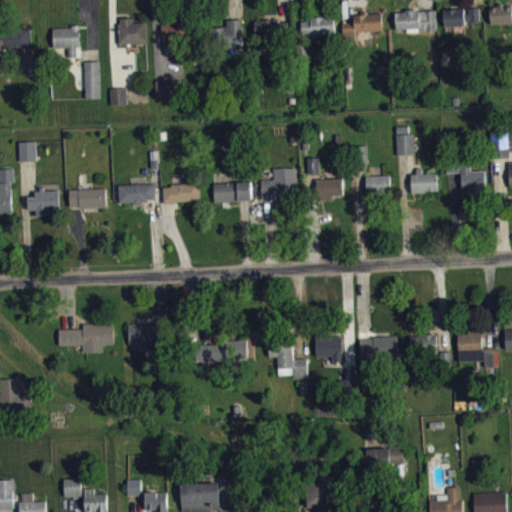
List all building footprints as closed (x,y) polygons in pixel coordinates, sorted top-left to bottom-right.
[(490,6),(491,23),(511,22),(511,4),(504,5),(504,2),(497,2),(497,5),(490,6)] [(443,9),(444,26),(465,24),(464,20),(469,20),(469,21),(479,21),(479,7),(468,7),(469,13),(464,14),(464,7),(443,9)] [(396,12),(396,29),(407,28),(408,32),(436,30),(436,10),(418,10),(418,8),(405,9),(405,11),(396,12)] [(381,12),(382,30),(355,32),(355,39),(343,39),(343,22),(354,22),(354,14),(364,14),(364,11),(368,10),(369,13),(381,12)] [(119,17),(133,16),(134,22),(146,22),(146,34),(147,34),(148,42),(119,43),(118,23),(120,22),(119,17)] [(161,25),(161,36),(167,35),(169,39),(190,38),(190,35),(196,34),(195,16),(166,17),(167,24),(161,25)] [(335,33),(334,16),(325,16),(311,17),(311,20),(302,20),(302,35),(335,33)] [(255,20),(256,42),(293,40),(292,26),(288,22),(288,21),(279,21),(278,19),(272,19),(272,18),(263,18),(263,20),(255,20)] [(242,19),(242,47),(212,48),(210,27),(227,26),(227,19),(242,19)] [(52,27),(53,47),(67,46),(68,55),(81,56),(79,24),(73,24),(72,26),(52,27)] [(0,47),(13,47),(13,43),(20,43),(20,44),(32,44),(30,27),(2,28),(2,26),(0,26),(0,47)] [(84,61),(85,97),(100,97),(99,60),(84,61)] [(110,87),(111,104),(128,103),(127,86),(110,87)] [(158,105),(179,104),(179,86),(157,87),(158,105)] [(129,94),(112,95),(113,112),(130,111),(129,94)] [(411,133),(399,133),(398,161),(417,161),(417,141),(411,140),(411,133)] [(17,139),(18,158),(26,158),(35,157),(34,139),(17,139)] [(22,167),(39,167),(38,148),(21,148),(22,167)] [(321,180),(321,164),(310,164),(310,180),(321,180)] [(0,166),(0,209),(11,209),(9,180),(13,180),(12,166),(0,166)] [(464,200),(488,200),(487,177),(472,178),(471,169),(449,170),(450,180),(463,179),(464,200)] [(299,175),(276,174),(276,186),(264,186),(264,206),(298,206),(299,175)] [(439,178),(413,179),(414,199),(440,199),(439,178)] [(213,181),(213,200),(238,199),(237,198),(251,197),(250,180),(213,181)] [(118,183),(119,200),(132,200),(132,203),(142,202),(141,200),(147,199),(147,197),(155,196),(154,181),(118,183)] [(163,185),(163,201),(177,201),(177,199),(200,198),(199,181),(170,182),(170,185),(163,185)] [(393,200),(392,182),(368,183),(369,201),(393,200)] [(39,184),(39,189),(34,189),(34,195),(27,195),(27,208),(35,207),(36,213),(48,213),(48,206),(59,206),(58,188),(43,189),(43,184),(39,184)] [(345,184),(320,185),(320,205),(345,204),(345,184)] [(105,186),(105,205),(79,206),(79,204),(69,204),(69,187),(105,186)] [(254,207),(254,188),(216,190),(217,208),(254,207)] [(158,190),(121,191),(121,209),(158,208),(158,190)] [(203,208),(202,191),(166,192),(166,209),(203,208)] [(72,215),(109,214),(108,195),(71,196),(72,215)] [(131,330),(132,357),(163,356),(162,329),(131,330)] [(60,336),(60,352),(85,351),(85,359),(105,359),(105,351),(117,351),(116,330),(85,330),(85,336),(60,336)] [(459,339),(460,368),(486,367),(486,373),(501,373),(501,354),(484,355),(484,338),(459,339)] [(413,342),(414,358),(440,357),(440,341),(413,342)] [(335,362),(335,369),(345,368),(344,342),(318,343),(318,362),(335,362)] [(362,344),(362,369),(401,368),(400,343),(362,344)] [(198,350),(198,368),(249,366),(249,348),(198,350)] [(309,365),(296,366),(295,349),(271,349),(272,364),(280,364),(280,384),(310,383),(309,365)] [(22,400),(22,385),(1,385),(2,419),(32,418),(32,400),(22,400)] [(368,455),(369,473),(405,472),(405,454),(368,455)] [(310,511),(336,511),(336,484),(310,484),(310,511)] [(83,485),(66,485),(66,503),(84,502),(83,485)] [(16,511),(15,486),(0,486),(0,511),(16,511)] [(143,486),(129,486),(129,502),(144,502),(143,486)] [(183,490),(184,511),(222,511),(222,489),(183,490)] [(463,511),(464,493),(449,493),(449,501),(439,501),(439,507),(431,507),(431,511),(463,511)] [(87,511),(109,511),(109,500),(97,500),(96,495),(87,495),(87,511)] [(169,511),(170,498),(147,499),(147,511),(169,511)] [(22,511),(47,511),(48,508),(35,508),(35,500),(22,500),(22,511)]
